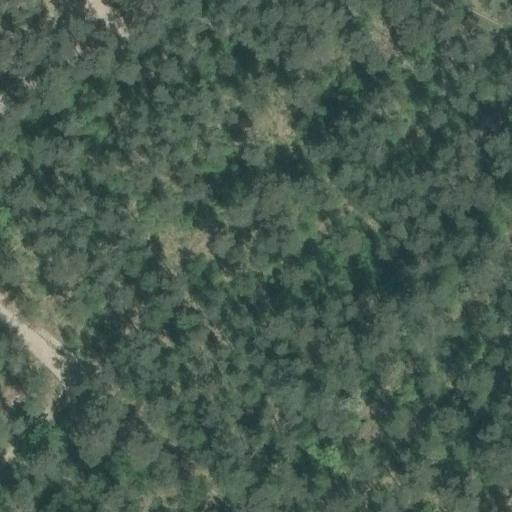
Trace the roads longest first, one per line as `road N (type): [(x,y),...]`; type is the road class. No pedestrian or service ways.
road 1 (track): [(424,511),(511,396),(511,39),(438,0)]
road 2 (track): [(245,511),(0,305)]
road 3 (track): [(0,94),(85,0)]
